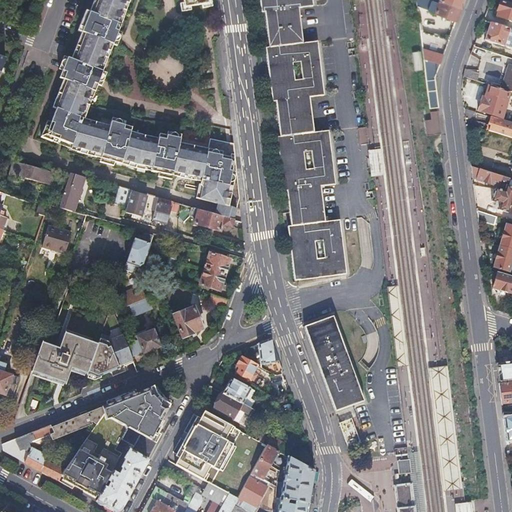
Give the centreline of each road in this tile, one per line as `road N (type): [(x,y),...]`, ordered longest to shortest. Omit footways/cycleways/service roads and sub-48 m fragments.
road 1 (tertiary): [(475,0),(449,99),(476,324)]
road 2 (secondary): [(229,0),(266,263)]
road 3 (residential): [(215,349),(0,440)]
road 4 (secondary): [(284,320),(332,460),(326,511)]
road 5 (tertiary): [(476,324),(502,511)]
road 6 (residential): [(130,511),(215,349)]
